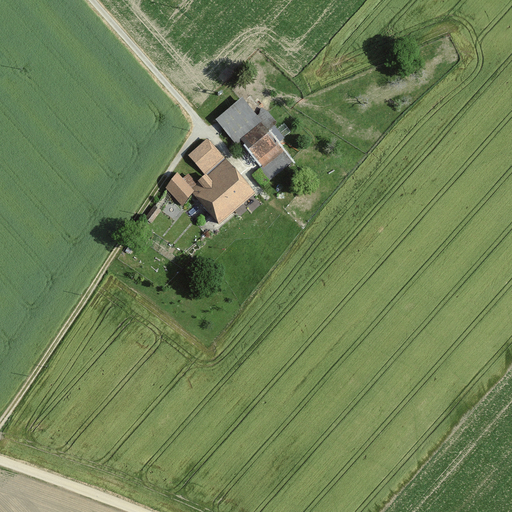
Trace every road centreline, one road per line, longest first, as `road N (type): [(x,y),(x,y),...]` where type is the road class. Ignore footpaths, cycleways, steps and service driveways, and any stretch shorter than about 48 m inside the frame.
road 1 (track): [(166,174),(0,424)]
road 2 (track): [(137,511),(0,461)]
